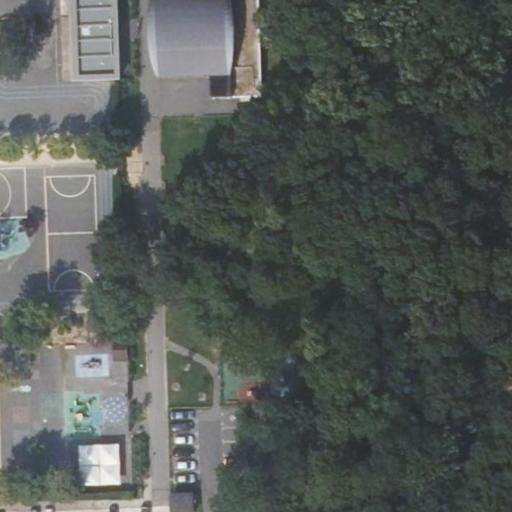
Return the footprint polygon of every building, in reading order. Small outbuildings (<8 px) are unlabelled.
[(126,80),(124,0),(74,0),(76,81),(126,80)] [(260,98),(256,0),(154,0),(157,79),(209,77),(209,99),(260,98)] [(198,78),(171,78),(172,93),(198,93),(198,78)] [(121,427),(122,443),(84,444),(85,485),(132,484),(130,427),(121,427)] [(169,491),(170,495),(170,511),(190,511),(191,492),(169,491)]
